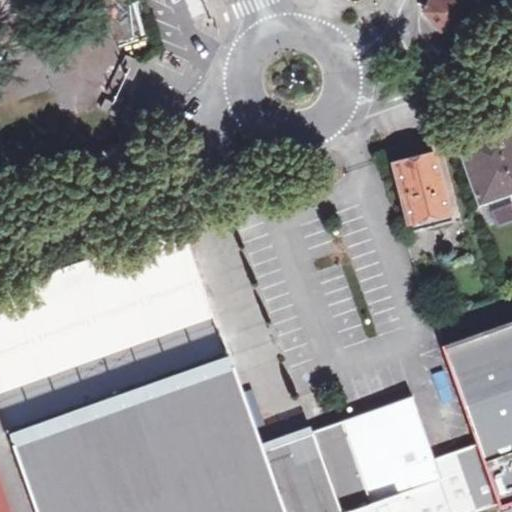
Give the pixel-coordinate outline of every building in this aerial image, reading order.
[(429,0),(423,12),(439,31),(491,12),(497,0),(429,0)] [(138,61),(143,63),(145,60),(120,50),(116,59),(136,66),(138,61)] [(119,119),(120,116),(114,114),(116,108),(96,100),(92,108),(119,119)] [(481,200),(511,189),(511,141),(506,123),(459,139),(481,200)] [(451,210),(437,154),(394,165),(408,221),(451,210)] [(493,224),(511,220),(511,211),(510,204),(490,208),(493,224)] [(438,302),(441,312),(455,307),(451,297),(438,302)] [(470,511),(500,502),(511,497),(511,321),(439,347),(473,442),(452,449),(430,457),(408,396),(358,414),(336,422),(329,424),(289,438),(258,449),(230,371),(14,446),(37,511),(470,511)]
